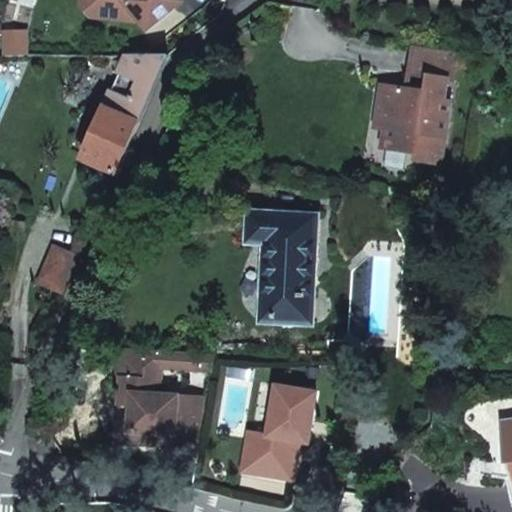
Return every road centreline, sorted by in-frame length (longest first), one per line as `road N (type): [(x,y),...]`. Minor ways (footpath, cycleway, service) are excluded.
road 1 (residential): [(0,447),(228,20),(254,0)]
road 2 (unclassified): [(219,511),(0,458)]
